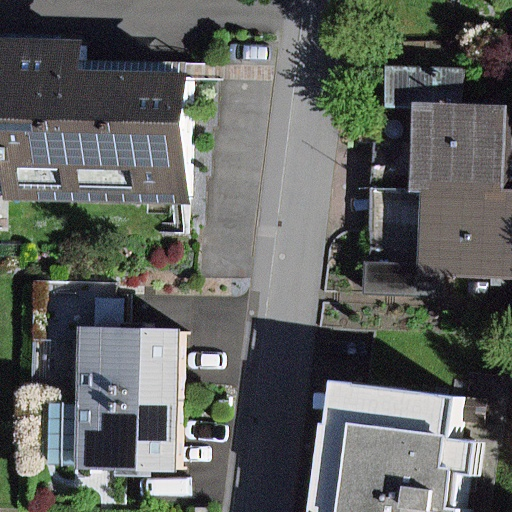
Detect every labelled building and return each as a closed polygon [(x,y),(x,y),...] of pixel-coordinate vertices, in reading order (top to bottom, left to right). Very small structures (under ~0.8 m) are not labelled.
[(215,68),(112,67),(112,35),(0,34),(0,157),(31,158),(31,200),(214,201),(215,68)] [(405,100),(434,100),(477,102),(478,66),(406,64),(405,100)] [(511,103),(477,102),(434,100),(430,181),(443,182),(511,184),(511,103)] [(511,184),(443,182),(440,259),(439,270),(457,271),(511,273),(511,184)] [(440,259),(383,257),(381,290),(456,293),(457,271),(439,270),(440,259)] [(101,326),(99,401),(198,403),(200,328),(101,326)] [(482,394),(363,380),(346,511),(486,511),(481,510),(486,464),(497,465),(501,439),(477,436),(482,394)] [(197,467),(198,403),(99,401),(73,401),(72,463),(96,464),(96,465),(197,467)]
